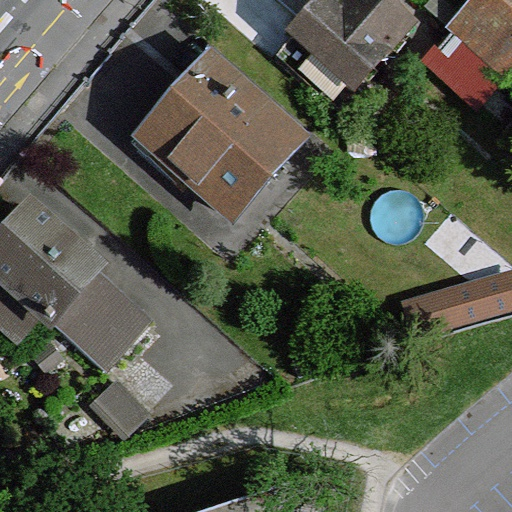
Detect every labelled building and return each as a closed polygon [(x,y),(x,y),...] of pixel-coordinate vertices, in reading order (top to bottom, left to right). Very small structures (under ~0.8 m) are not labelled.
[(336,14),(330,7),(324,3),(284,50),(275,60),(350,126),(373,101),(355,87),(408,26),(376,0),(347,0),(345,3),(336,14)] [(341,0),(335,0),(330,7),(336,14),(345,3),(341,0)] [(511,73),(511,0),(486,0),(453,37),(499,78),(508,70),(511,73)] [(430,63),(475,101),(499,78),(453,37),(430,63)] [(253,174),(265,182),(299,142),(211,68),(146,143),(221,208),(253,174)] [(511,90),(499,78),(475,101),(505,129),(511,121),(511,90)] [(253,174),(221,208),(231,218),(265,182),(253,174)] [(50,327),(94,277),(98,274),(32,216),(0,252),(0,281),(42,320),(50,327)] [(109,341),(135,313),(94,277),(50,327),(104,375),(123,353),(109,341)] [(511,289),(509,279),(440,299),(451,330),(511,311),(511,289)] [(0,326),(19,345),(42,320),(0,281),(0,326)] [(410,308),(417,338),(451,330),(440,299),(410,308)] [(147,326),(135,313),(109,341),(123,353),(147,326)] [(96,405),(115,421),(131,405),(115,388),(96,405)] [(272,511),(288,491),(226,511),(272,511)]
